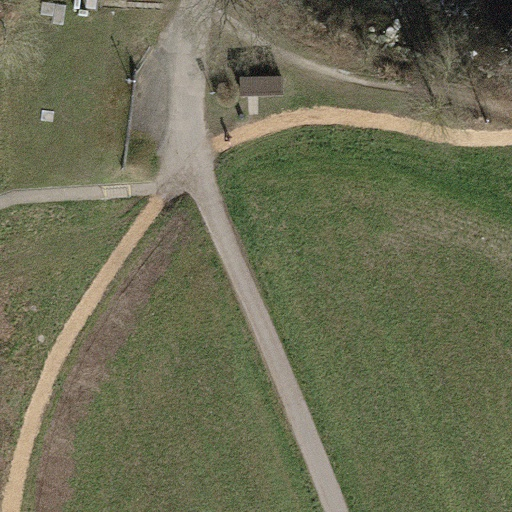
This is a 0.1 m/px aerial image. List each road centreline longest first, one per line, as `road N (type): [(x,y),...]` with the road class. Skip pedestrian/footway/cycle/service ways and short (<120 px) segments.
road 1 (track): [(194,161),(337,511)]
road 2 (track): [(193,13),(187,89),(194,161)]
